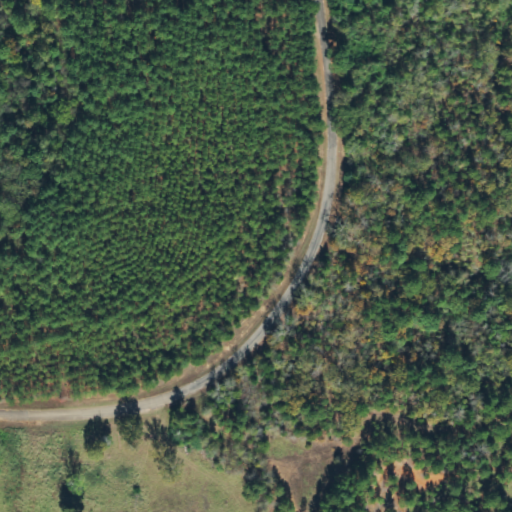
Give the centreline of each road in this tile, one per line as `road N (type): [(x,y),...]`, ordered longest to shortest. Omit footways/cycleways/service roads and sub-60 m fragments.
road 1 (residential): [(0,414),(60,416),(174,396),(252,351),(298,293),(331,224),(342,147),(328,0)]
road 2 (residential): [(174,396),(267,456),(484,462),(511,445)]
